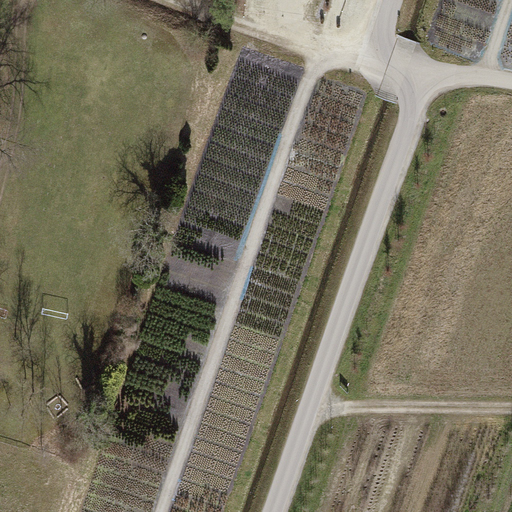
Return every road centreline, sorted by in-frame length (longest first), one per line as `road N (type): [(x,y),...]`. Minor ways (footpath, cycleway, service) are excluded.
road 1 (track): [(373,56),(333,47),(309,75),(164,511)]
road 2 (unclassified): [(307,413),(426,73),(373,56),(392,0)]
road 3 (track): [(307,413),(511,407)]
road 4 (track): [(333,47),(165,0)]
